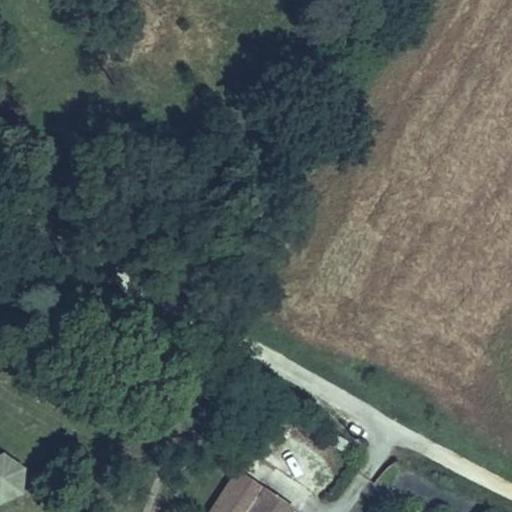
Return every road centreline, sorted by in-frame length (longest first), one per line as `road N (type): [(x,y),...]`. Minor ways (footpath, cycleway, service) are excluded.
road 1 (residential): [(368,465),(375,437),(364,412),(0,206)]
road 2 (track): [(375,437),(407,437),(511,489)]
